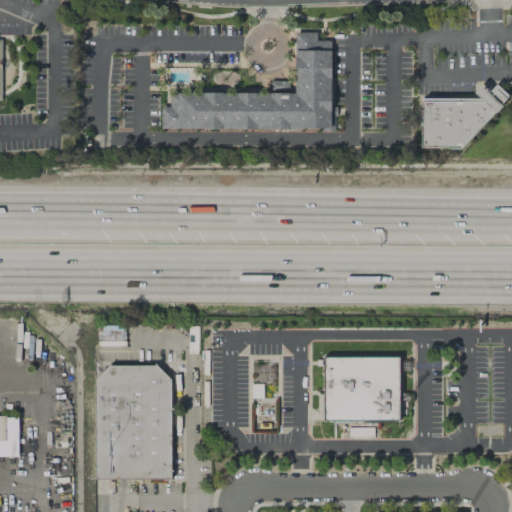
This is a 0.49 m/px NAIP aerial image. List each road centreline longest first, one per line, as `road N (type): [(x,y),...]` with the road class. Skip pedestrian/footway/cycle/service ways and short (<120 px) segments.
road 1 (motorway): [(0,273),(511,276)]
road 2 (motorway): [(511,228),(70,220)]
road 3 (residential): [(487,486),(236,488)]
